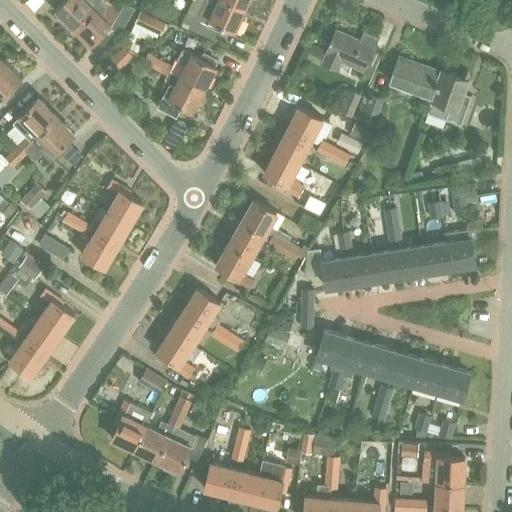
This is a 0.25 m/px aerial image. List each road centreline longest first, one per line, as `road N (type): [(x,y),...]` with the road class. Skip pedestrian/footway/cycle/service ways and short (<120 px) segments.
road 1 (residential): [(38,439),(198,197)]
road 2 (residential): [(198,197),(0,0)]
road 3 (residential): [(198,197),(296,0)]
road 4 (residential): [(163,511),(38,439)]
road 5 (residential): [(511,47),(387,0)]
